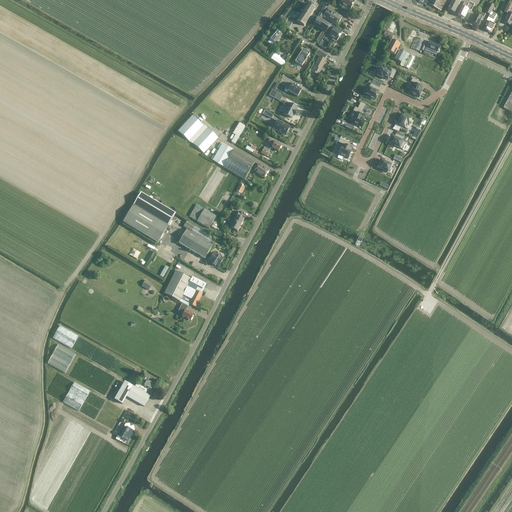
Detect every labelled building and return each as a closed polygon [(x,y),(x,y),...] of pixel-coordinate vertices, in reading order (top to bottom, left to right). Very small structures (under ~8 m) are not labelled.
[(350,10),(352,5),(355,1),(352,0),(340,0),(338,3),(344,6),(342,8),(346,10),(347,8),(350,10)] [(439,10),(445,0),(444,0),(434,0),(431,6),(439,10)] [(455,13),(461,2),(461,0),(452,0),(448,10),(455,13)] [(465,2),(462,7),(462,6),(458,15),(465,18),(469,10),(466,9),(468,4),(465,2)] [(511,4),(508,2),(503,12),(508,14),(504,22),(511,26),(511,24),(511,11),(511,14),(509,13),(511,6),(511,4)] [(296,21),(304,26),(315,9),(307,4),(296,21)] [(486,12),(489,14),(494,5),(491,4),(486,12)] [(322,19),(323,17),(328,8),(323,6),(317,16),(322,19)] [(328,9),(323,17),(337,26),(342,17),(328,9)] [(489,22),(485,30),(491,33),(495,25),(492,23),(497,15),(491,12),(487,21),(489,22)] [(476,24),(479,25),(481,21),(482,22),(484,18),(485,15),(482,13),(481,16),(477,14),(473,22),(474,23),(476,24)] [(288,20),(282,16),(278,22),(284,25),(288,20)] [(315,16),(311,22),(314,24),(313,25),(326,32),(330,26),(315,16)] [(392,36),(398,23),(392,21),(388,30),(384,28),(383,31),(385,31),(383,34),(389,37),(389,35),(392,36)] [(325,34),(329,36),(333,38),(332,40),(336,43),(337,41),(342,33),(335,29),(330,26),(326,32),(325,34)] [(413,28),(407,40),(412,43),(418,31),(413,28)] [(269,38),(275,43),(282,35),(276,30),(269,38)] [(413,49),(415,50),(419,51),(423,40),(417,38),(413,49)] [(386,50),(395,55),(400,44),(392,40),(386,50)] [(429,50),(429,49),(437,52),(439,45),(429,41),(426,49),(429,50)] [(295,62),(301,66),(309,54),(302,49),(295,62)] [(315,55),(319,57),(311,72),(318,75),(326,60),(324,59),(327,55),(318,50),(315,55)] [(401,63),(400,65),(403,67),(409,55),(406,53),(400,50),(395,59),(401,63)] [(274,53),(271,58),(283,67),(287,62),(276,54),(274,53)] [(403,67),(408,69),(414,58),(409,55),(403,67)] [(380,68),(377,75),(378,75),(377,76),(382,78),(382,77),(388,80),(389,77),(392,79),(396,72),(392,70),(391,73),(380,68)] [(412,87),(409,93),(419,98),(422,91),(421,91),(423,87),(419,85),(420,82),(412,78),(410,82),(415,84),(413,87),(412,87)] [(292,84),(289,82),(287,86),(290,88),(288,91),(297,96),(297,97),(298,96),(301,90),(302,90),(301,90),(292,84)] [(367,92),(366,95),(370,97),(370,98),(374,100),(375,99),(376,99),(378,95),(379,92),(377,92),(379,89),(371,85),(369,88),(369,87),(367,92)] [(272,90),(269,96),(274,99),(277,93),(272,90)] [(511,91),(503,108),(511,113),(511,111),(511,91)] [(296,112),(295,112),(297,109),(289,104),(283,115),(291,119),(293,116),(294,117),(296,112)] [(356,113),(351,122),(361,127),(364,121),(363,120),(365,117),(361,115),(363,111),(355,107),(353,111),(356,113)] [(400,121),(398,125),(401,127),(400,130),(406,133),(408,129),(406,128),(407,125),(408,125),(411,119),(402,114),(399,121),(400,121)] [(192,116),(178,131),(189,141),(203,126),(192,116)] [(287,136),(291,128),(279,122),(275,130),(287,136)] [(234,131),(232,134),(233,134),(235,135),(239,137),(242,133),(241,133),(240,132),(244,126),(239,123),(234,131)] [(416,140),(421,129),(417,127),(412,138),(416,140)] [(207,128),(192,143),(204,154),(218,138),(207,128)] [(392,137),(388,146),(393,148),(394,146),(402,150),(405,143),(402,141),(404,135),(397,132),(394,138),(392,137)] [(375,133),(368,147),(372,148),(379,135),(375,133)] [(268,143),(273,145),(271,148),(278,151),(281,146),(274,142),(275,141),(270,139),(268,143)] [(340,139),(338,142),(343,145),(342,148),(341,148),(338,155),(348,159),(351,153),(349,152),(351,148),(349,147),(350,144),(340,139)] [(222,144),(212,161),(222,167),(223,167),(244,180),(250,170),(254,172),(253,172),(264,178),(269,170),(258,164),(257,165),(254,163),(233,150),(222,144)] [(253,153),(256,148),(252,145),(250,148),(248,147),(246,150),(253,153)] [(269,149),(264,147),(261,154),(267,157),(269,153),(268,152),(269,149)] [(380,163),(378,167),(383,170),(382,171),(386,173),(387,172),(388,172),(391,165),(391,166),(393,162),(385,159),(384,162),(381,161),(380,163)] [(123,222),(157,243),(176,214),(141,192),(123,222)] [(216,217),(196,205),(189,217),(209,229),(216,217)] [(231,219),(230,220),(233,222),(240,226),(244,220),(239,217),(240,214),(237,212),(233,218),(232,218),(232,219),(231,219)] [(237,232),(240,226),(233,222),(230,220),(229,219),(228,220),(225,218),(224,221),(227,222),(232,225),(230,228),(237,232)] [(212,237),(187,221),(183,227),(209,243),(212,237)] [(204,259),(212,246),(186,230),(178,243),(204,259)] [(209,262),(218,267),(224,259),(214,253),(209,262)] [(191,279),(176,271),(165,294),(188,306),(189,304),(195,307),(202,294),(201,293),(206,284),(192,277),(191,279)] [(152,285),(145,281),(141,286),(148,291),(152,285)] [(178,310),(184,313),(182,317),(190,321),(194,315),(192,314),(192,313),(188,311),(187,311),(186,310),(188,307),(182,304),(178,310)] [(111,370),(117,357),(98,347),(91,360),(111,370)] [(70,376),(88,386),(98,366),(80,357),(70,376)] [(63,401),(74,381),(57,372),(46,393),(63,401)] [(143,386),(148,389),(150,391),(152,387),(153,387),(154,385),(154,384),(155,382),(149,378),(146,377),(145,380),(146,380),(143,386)] [(124,382),(114,400),(122,404),(126,397),(144,407),(150,396),(146,393),(147,390),(148,389),(143,386),(137,383),(135,387),(133,386),(132,387),(124,382)] [(122,438),(128,441),(133,431),(128,428),(125,427),(120,437),(122,438)]
